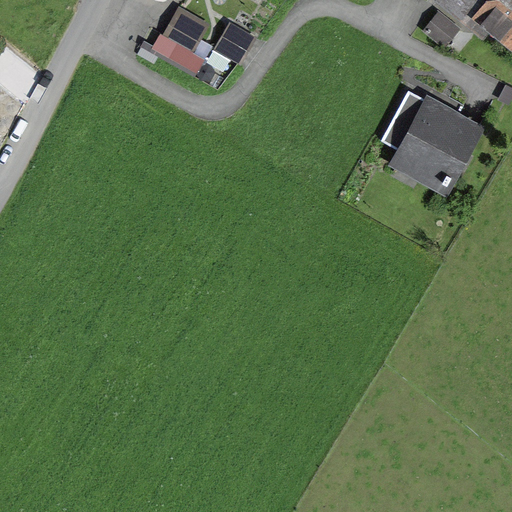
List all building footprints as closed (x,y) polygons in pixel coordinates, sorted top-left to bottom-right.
[(486,13),(511,34),(511,0),(446,0),(476,25),(486,13)] [(195,71),(203,57),(191,51),(206,26),(181,11),(167,36),(179,43),(171,57),(195,71)] [(439,13),(426,30),(444,45),(457,28),(439,13)] [(230,24),(215,48),(239,62),(254,38),(230,24)] [(447,183),(458,160),(460,161),(478,128),(408,90),(381,140),(402,151),(396,162),(398,163),(401,159),(424,171),(421,176),(443,187),(446,182),(447,183)]
